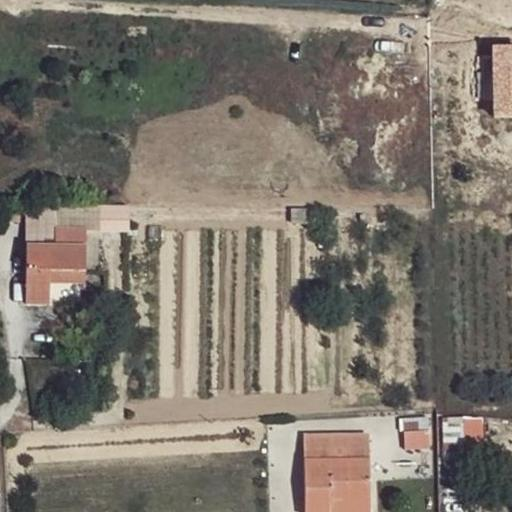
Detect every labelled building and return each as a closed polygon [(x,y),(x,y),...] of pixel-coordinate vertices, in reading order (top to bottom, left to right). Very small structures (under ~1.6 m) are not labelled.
[(301,151),(278,155),(281,174),(304,171),(301,151)] [(129,229),(127,202),(98,203),(99,230),(129,229)] [(26,248),(25,304),(48,305),(49,282),(49,273),(84,274),(86,232),(55,231),(55,248),(26,248)] [(49,282),(84,284),(84,274),(49,273),(49,282)] [(442,414),(441,454),(482,455),(482,414),(442,414)] [(428,418),(402,420),(403,433),(428,432),(428,418)] [(403,433),(405,451),(429,450),(428,432),(403,433)] [(303,437),(304,511),(329,511),(329,507),(369,506),(368,436),(303,437)]
